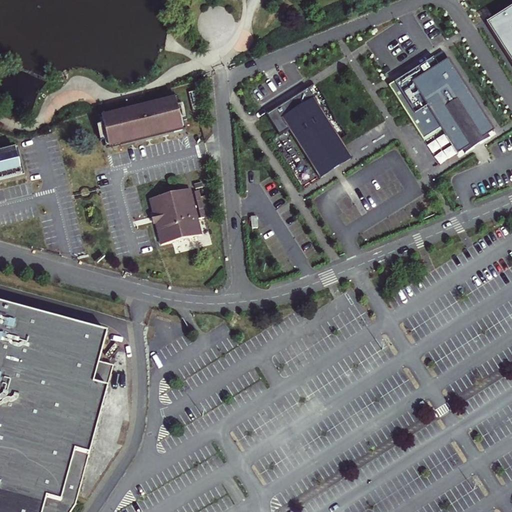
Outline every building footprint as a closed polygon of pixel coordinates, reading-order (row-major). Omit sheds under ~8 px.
[(511,7),(486,24),(511,64),(511,7)] [(434,59),(389,88),(411,123),(424,143),(442,132),(450,145),(458,157),(480,144),(495,133),(450,61),(440,67),(434,59)] [(279,137),(288,131),(320,180),(340,167),(351,160),(307,89),(265,115),(279,137)] [(175,98),(101,117),(109,144),(174,127),(175,129),(183,127),(175,98)] [(0,148),(0,179),(23,173),(15,145),(0,148)] [(189,187),(151,197),(155,213),(150,214),(152,223),(157,221),(163,243),(171,241),(183,238),(201,233),(189,187)] [(198,189),(194,190),(201,216),(205,215),(198,189)] [(77,511),(84,502),(90,478),(106,413),(118,366),(103,362),(111,331),(0,302),(0,511),(77,511)]
